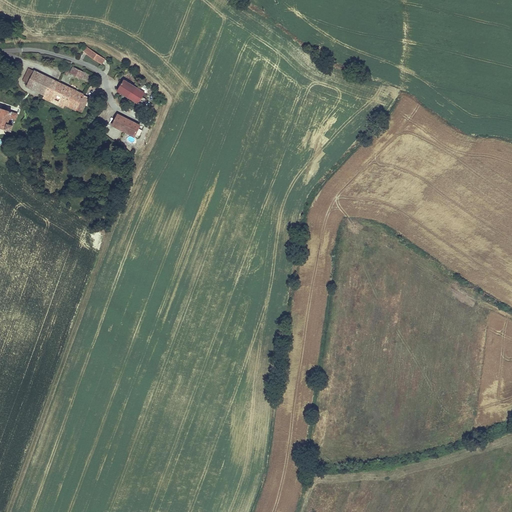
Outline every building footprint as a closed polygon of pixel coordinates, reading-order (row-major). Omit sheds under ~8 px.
[(105,59),(86,46),(83,51),(101,64),(105,59)] [(85,72),(72,66),(69,73),(82,79),(85,72)] [(43,95),(51,78),(33,69),(33,71),(28,68),(22,80),(27,83),(25,86),(43,95)] [(84,93),(51,78),(43,95),(50,98),(49,101),(63,108),(64,105),(75,111),(76,109),(82,112),(88,99),(82,96),(84,93)] [(137,103),(145,92),(123,78),(116,90),(137,103)] [(0,126),(10,130),(12,123),(9,122),(11,117),(16,119),(18,112),(0,106),(0,126)] [(140,125),(117,113),(111,125),(134,136),(140,125)]
